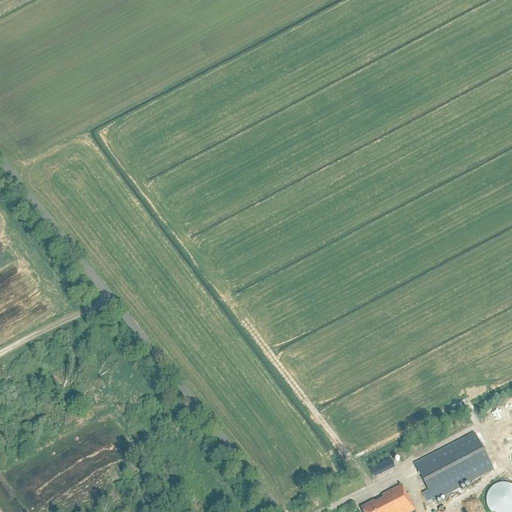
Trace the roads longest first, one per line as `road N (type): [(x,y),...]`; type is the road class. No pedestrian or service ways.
road 1 (unclassified): [(278,511),(0,160)]
road 2 (track): [(0,355),(108,296)]
